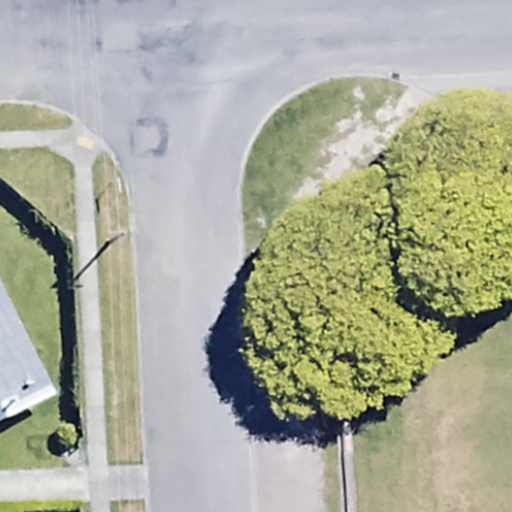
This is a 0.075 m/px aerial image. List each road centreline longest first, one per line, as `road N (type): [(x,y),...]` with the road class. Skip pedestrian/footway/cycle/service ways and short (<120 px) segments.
road 1 (residential): [(214,511),(188,18)]
road 2 (residential): [(511,2),(188,18)]
road 3 (residential): [(188,18),(0,27)]
